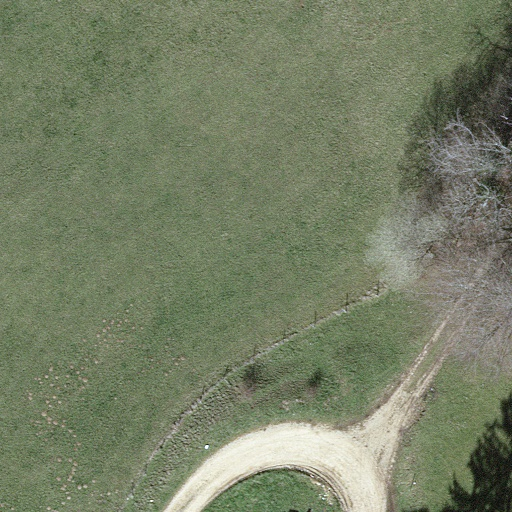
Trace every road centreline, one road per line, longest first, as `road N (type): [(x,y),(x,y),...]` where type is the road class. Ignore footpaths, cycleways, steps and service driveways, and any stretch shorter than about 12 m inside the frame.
road 1 (track): [(354,468),(511,262)]
road 2 (track): [(180,511),(270,458),(354,468),(374,497),(370,511)]
